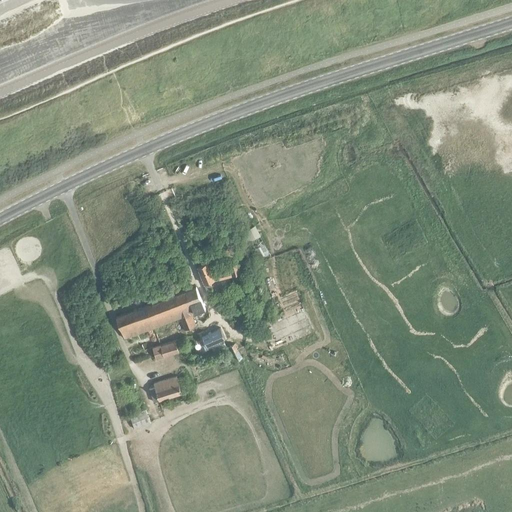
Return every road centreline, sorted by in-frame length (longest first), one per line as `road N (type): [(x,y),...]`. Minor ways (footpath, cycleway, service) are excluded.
road 1 (secondary): [(0,218),(219,118),(511,22)]
road 2 (unclassified): [(233,0),(0,93)]
